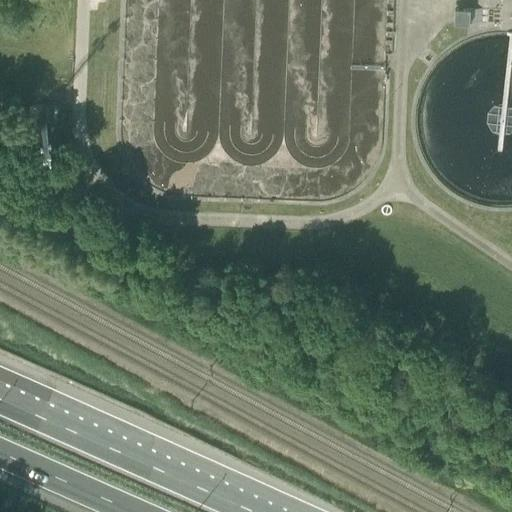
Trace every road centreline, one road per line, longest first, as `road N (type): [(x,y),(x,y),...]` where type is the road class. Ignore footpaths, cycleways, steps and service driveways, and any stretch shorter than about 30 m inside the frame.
road 1 (motorway): [(250,511),(0,400)]
road 2 (motorway): [(0,452),(132,511)]
